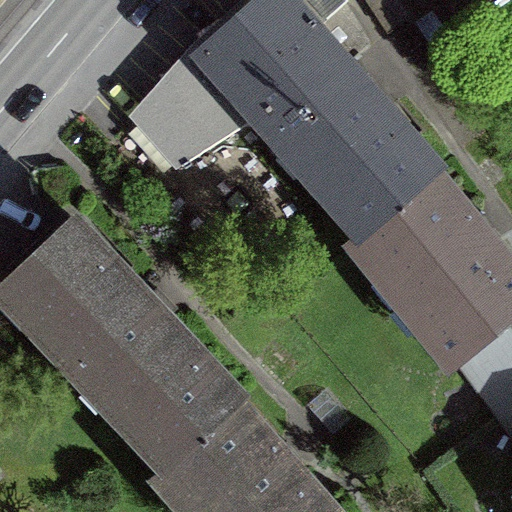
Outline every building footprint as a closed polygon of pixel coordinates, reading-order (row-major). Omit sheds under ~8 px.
[(256,0),(230,24),(197,53),(136,122),(174,164),(251,114),(357,237),(433,168),(362,89),(341,65),(364,45),(334,11),(343,3),(339,0),(306,0),(294,11),(284,0),(256,0)] [(284,0),(294,11),(306,0),(284,0)] [(393,0),(363,0),(386,33),(406,19),(393,0)] [(450,0),(466,23),(501,0),(450,0)] [(502,325),(511,316),(511,270),(483,233),(433,168),(357,237),(349,244),(450,368),(455,364),(502,325)] [(0,286),(0,294),(161,469),(232,405),(236,401),(70,222),(0,286)] [(511,441),(511,338),(502,325),(455,364),(487,408),(511,441)] [(183,511),(330,511),(289,467),(232,405),(161,469),(152,478),(183,511)]
